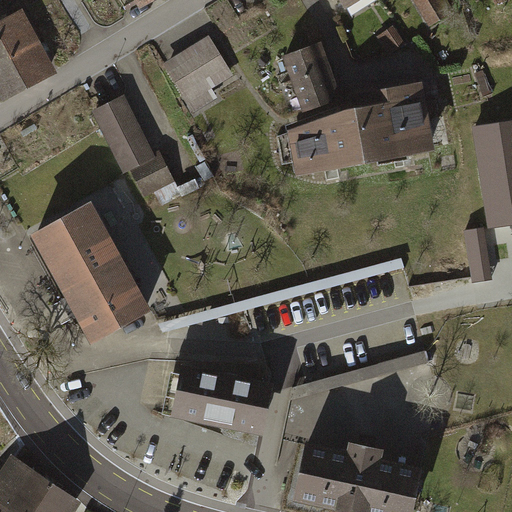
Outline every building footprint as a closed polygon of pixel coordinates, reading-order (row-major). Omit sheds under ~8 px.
[(107,0),(119,20),(153,0),(107,0)] [(326,0),(333,12),(354,0),(326,0)] [(454,10),(447,0),(412,0),(429,26),(454,10)] [(23,10),(0,21),(0,99),(2,104),(57,75),(23,10)] [(405,43),(393,26),(376,37),(389,54),(405,43)] [(209,36),(163,64),(194,114),(218,99),(212,90),(234,77),(209,36)] [(317,52),(271,68),(288,119),(335,103),(317,52)] [(355,118),(282,136),(290,181),(422,162),(407,89),(352,100),(355,118)] [(154,154),(125,96),(93,111),(124,175),(131,171),(144,198),(154,193),(175,183),(159,151),(154,154)] [(511,120),(473,127),(489,231),(511,227),(511,120)] [(175,183),(154,193),(162,208),(200,189),(195,179),(178,188),(175,183)] [(92,204),(31,237),(92,347),(152,313),(92,204)] [(477,227),(465,229),(475,282),(487,280),(477,227)] [(426,351),(292,388),(290,401),(429,363),(426,351)] [(179,366),(168,414),(258,434),(268,386),(179,366)] [(307,440),(294,498),(355,511),(412,511),(423,467),(381,458),(383,448),(348,441),(346,449),(307,440)] [(11,457),(0,473),(0,511),(76,511),(82,504),(11,457)]
